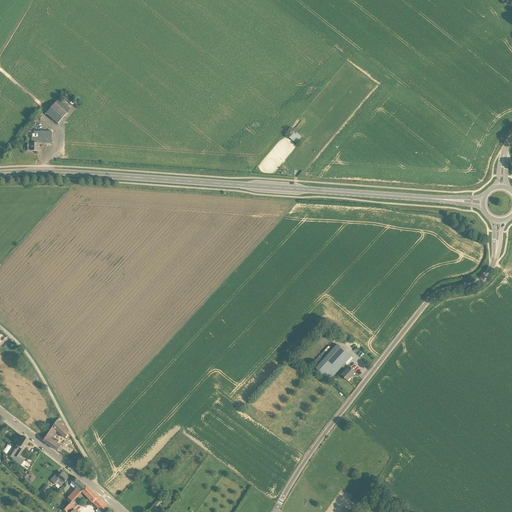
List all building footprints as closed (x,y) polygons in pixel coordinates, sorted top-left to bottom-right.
[(72,105),(76,101),(70,95),(66,99),(72,105)] [(58,124),(67,113),(71,109),(59,98),(46,114),(58,124)] [(22,141),(36,125),(32,121),(18,137),(22,141)] [(32,134),(32,141),(28,141),(28,142),(28,151),(32,151),(38,151),(38,144),(52,144),(52,132),(34,132),(34,134),(32,134)] [(294,142),(298,137),(293,133),(289,138),(294,142)] [(329,381),(342,367),(345,363),(351,357),(337,345),(333,350),(329,346),(314,362),(318,366),(315,370),(321,376),(323,375),(329,381)] [(347,381),(354,373),(355,372),(345,363),(342,367),(345,370),(341,375),(347,381)] [(57,421),(48,434),(53,437),(58,431),(64,438),(67,440),(70,436),(68,434),(69,434),(57,421)] [(53,437),(48,434),(43,441),(59,452),(67,440),(64,438),(60,443),(52,438),(53,437)] [(12,459),(25,438),(22,436),(8,456),(12,459)] [(18,457),(28,442),(29,441),(25,438),(12,459),(18,463),(21,459),(18,457)] [(61,487),(64,482),(68,478),(62,473),(59,477),(56,474),(50,481),(56,486),(59,488),(61,487)] [(86,486),(75,477),(71,482),(72,482),(70,485),(75,490),(66,500),(69,503),(71,501),(80,490),(81,491),(86,486)] [(46,484),(41,490),(45,493),(50,488),(46,484)] [(71,511),(74,509),(86,495),(102,511),(106,511),(109,510),(103,504),(90,490),(86,486),(81,491),(80,490),(71,501),(72,501),(64,510),(65,511),(71,511)] [(62,496),(59,494),(54,500),(57,503),(62,496)] [(154,503),(157,507),(163,502),(160,498),(154,503)]
